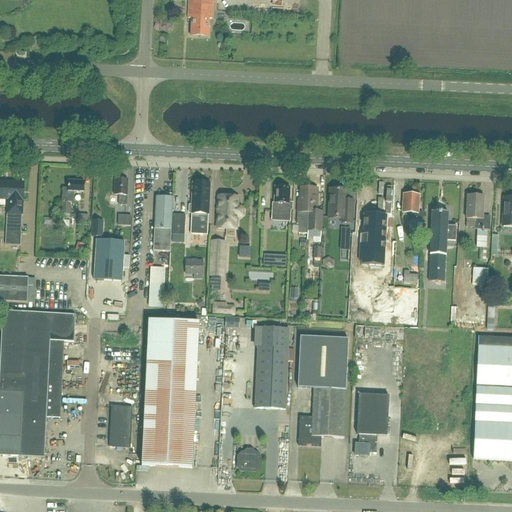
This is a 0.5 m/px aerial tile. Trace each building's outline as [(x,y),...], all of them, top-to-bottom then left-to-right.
[(211,21),(212,0),(199,0),(189,0),(188,20),(192,20),(191,38),(208,39),(209,21),(211,21)] [(127,207),(127,181),(115,181),(115,196),(119,196),(119,206),(127,207)] [(19,247),(20,234),(21,215),(21,201),(22,201),(22,185),(0,183),(0,200),(13,201),(12,210),(8,210),(8,214),(6,246),(19,247)] [(83,194),(84,183),(69,183),(68,190),(63,190),(62,204),(61,215),(61,222),(69,223),(70,216),(71,204),(71,198),(74,198),(74,193),(83,194)] [(208,216),(210,185),(193,184),(190,236),(207,237),(208,216)] [(272,205),(272,223),(289,224),(290,212),(292,212),(292,205),(289,205),(289,190),(275,189),(274,205),(272,205)] [(307,214),(308,190),(300,189),(299,201),(297,201),(296,220),(299,220),(298,235),(307,235),(307,232),(308,218),(308,214),(307,214)] [(308,218),(307,232),(321,233),(322,213),(316,213),(317,194),(315,194),(315,190),(308,190),(307,214),(308,214),(308,218)] [(391,212),(391,190),(386,190),(386,198),(378,198),(378,212),(391,212)] [(352,203),(345,202),(345,192),(330,191),(329,207),(328,207),(328,211),(329,211),(328,219),(341,220),(341,224),(351,225),(352,203)] [(422,222),(423,215),(418,215),(419,197),(403,196),(402,214),(410,215),(410,221),(422,222)] [(489,231),(490,218),(483,217),(484,198),(467,197),(466,220),(467,220),(466,229),(475,229),(475,230),(477,231),(476,249),(485,249),(486,231),(489,231)] [(170,254),(171,231),(173,199),(156,198),(154,230),(153,253),(170,254)] [(237,209),(237,202),(237,199),(219,198),(217,230),(236,231),(237,218),(239,218),(242,216),(242,211),(240,209),(237,209)] [(511,199),(503,199),(502,227),(511,227),(511,199)] [(429,283),(444,283),(446,242),(455,242),(455,229),(447,228),(448,214),(432,213),(429,283)] [(87,227),(88,216),(77,215),(76,226),(87,227)] [(172,236),(184,236),(185,216),(173,215),(172,236)] [(361,232),(359,262),(361,262),(361,266),(384,267),(386,216),(364,215),(363,233),(361,232)] [(117,227),(122,227),(130,227),(131,217),(118,216),(117,227)] [(340,228),(339,251),(349,251),(350,229),(340,228)] [(96,241),(94,281),(122,283),(124,243),(96,241)] [(77,245),(75,253),(81,255),(83,247),(77,245)] [(209,252),(208,278),(224,279),(225,253),(209,252)] [(262,256),(262,267),(285,268),(286,257),(262,256)] [(185,260),(185,275),(193,275),(193,279),(203,279),(203,260),(185,260)] [(150,268),(149,308),(164,308),(165,268),(150,268)] [(488,287),(488,269),(472,269),(472,287),(488,287)] [(417,285),(418,276),(409,276),(409,272),(403,272),(403,284),(417,285)] [(0,278),(0,302),(27,304),(28,279),(0,278)] [(196,283),(196,281),(177,280),(176,297),(203,299),(204,284),(196,283)] [(208,280),(208,287),(210,287),(210,291),(219,291),(219,280),(208,280)] [(494,330),(494,300),(486,300),(487,291),(476,291),(476,296),(467,295),(466,307),(451,307),(450,323),(486,324),(486,330),(494,330)] [(234,317),(235,306),(226,306),(226,303),(215,303),(215,315),(218,316),(218,317),(234,317)] [(73,343),(75,320),(75,317),(3,313),(0,366),(0,457),(15,458),(44,459),(46,419),(60,419),(61,400),(59,400),(61,352),(63,352),(63,343),(73,343)] [(238,330),(239,319),(225,319),(224,329),(238,330)] [(192,470),(199,324),(148,322),(142,467),(192,470)] [(344,440),(346,392),(345,392),(348,342),(300,339),(298,390),(314,391),(312,419),(299,418),(298,447),(321,448),(321,439),(344,440)] [(511,462),(511,340),(479,339),(473,461),(511,462)] [(285,411),(288,351),(257,349),(254,410),(285,411)] [(387,438),(389,397),(358,396),(357,436),(359,436),(358,446),(355,445),(355,457),(368,457),(368,454),(376,455),(376,449),(374,449),(375,444),(377,444),(377,437),(387,438)] [(131,450),(133,409),(112,408),(110,449),(131,450)] [(255,456),(252,453),(247,453),(244,456),(242,455),(239,458),(239,468),(242,471),(256,472),(259,469),(259,459),(256,456),(255,456)]
